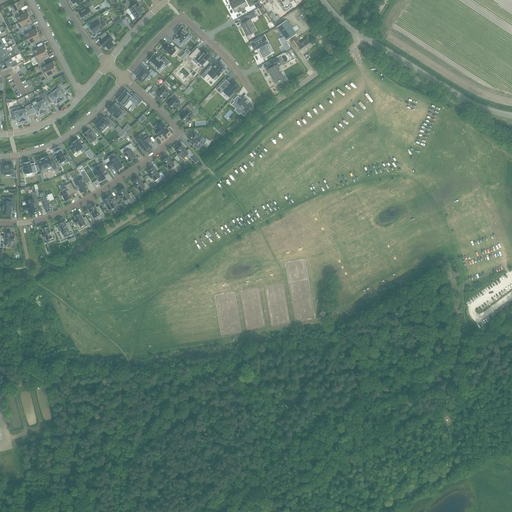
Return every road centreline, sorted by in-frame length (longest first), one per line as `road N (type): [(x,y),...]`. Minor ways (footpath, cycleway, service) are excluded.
road 1 (tertiary): [(0,295),(152,204),(362,38)]
road 2 (residential): [(123,77),(178,128),(177,136),(72,208),(39,221),(0,222)]
road 3 (residential): [(123,77),(182,16),(250,87)]
road 4 (tertiary): [(511,116),(479,108),(362,38)]
road 5 (residential): [(0,157),(68,135),(123,77)]
